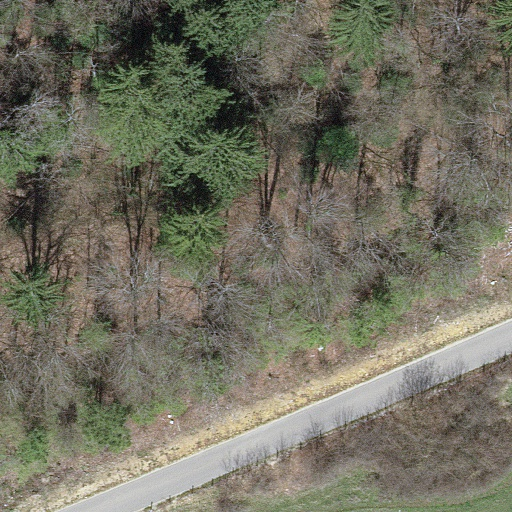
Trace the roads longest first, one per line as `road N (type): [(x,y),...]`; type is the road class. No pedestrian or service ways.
road 1 (track): [(511,118),(41,271)]
road 2 (unclassified): [(92,511),(511,337)]
